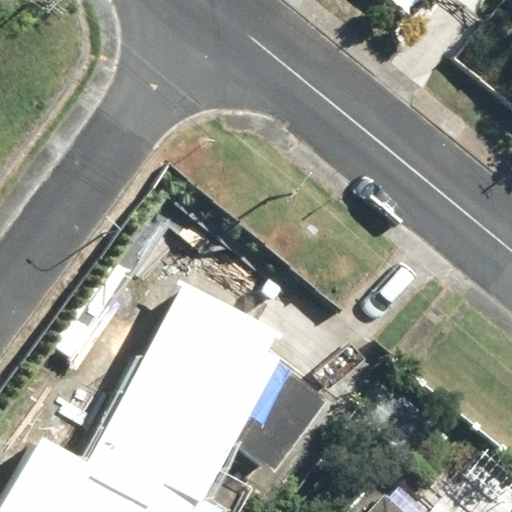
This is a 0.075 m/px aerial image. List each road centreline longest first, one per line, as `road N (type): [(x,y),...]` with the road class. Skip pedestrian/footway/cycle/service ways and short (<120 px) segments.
road 1 (residential): [(511,247),(218,5)]
road 2 (residential): [(218,5),(0,296)]
